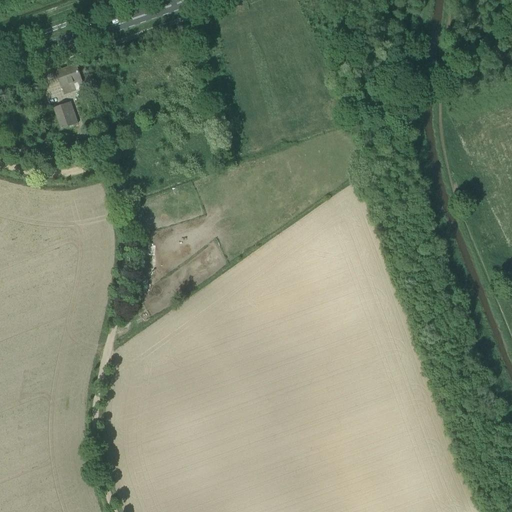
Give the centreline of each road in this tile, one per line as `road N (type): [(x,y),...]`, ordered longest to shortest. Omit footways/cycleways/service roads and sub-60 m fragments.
road 1 (track): [(0,164),(54,173),(104,167),(116,175),(128,233),(98,388),(98,435),(117,511)]
road 2 (primary): [(0,64),(184,0)]
